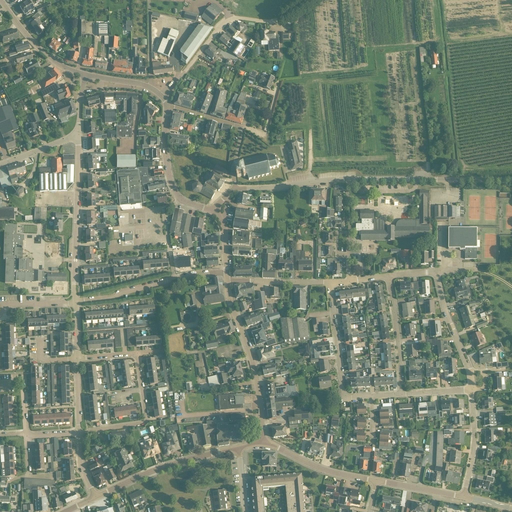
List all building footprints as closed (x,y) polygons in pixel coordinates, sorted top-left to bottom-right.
[(31,11),(30,10),(33,8),(29,2),(26,3),(19,6),(24,15),(31,11)] [(45,10),(51,7),(49,3),(43,6),(36,9),(38,13),(45,10)] [(219,16),(209,7),(204,14),(214,22),(219,16)] [(32,18),(35,21),(31,25),(35,30),(41,25),(42,25),(37,19),(42,15),(39,12),(38,14),(37,13),(32,18)] [(198,15),(186,12),(184,18),(196,21),(198,15)] [(240,25),(239,25),(236,28),(236,29),(238,31),(240,32),(240,33),(241,33),(242,34),(248,28),(242,23),(240,25)] [(108,37),(108,24),(99,24),(99,37),(108,37)] [(199,26),(181,51),(181,54),(181,61),(186,65),(213,28),(201,24),(199,26)] [(41,25),(35,30),(34,30),(39,36),(45,30),(41,25)] [(230,26),(226,31),(233,37),(232,38),(235,40),(236,40),(236,41),(238,38),(236,38),(241,33),(240,33),(240,32),(238,31),(237,32),(230,26)] [(19,39),(16,30),(0,35),(3,44),(19,39)] [(158,53),(169,58),(179,33),(171,30),(167,41),(164,39),(158,53)] [(261,42),(268,42),(269,51),(279,51),(279,39),(275,39),(275,33),(269,33),(269,31),(260,31),(261,42)] [(224,36),(220,41),(226,45),(230,40),(232,42),(231,43),(233,44),(235,41),(234,39),(230,36),(228,39),(224,36)] [(67,45),(68,44),(69,44),(72,41),(68,38),(67,39),(64,37),(61,41),(67,45)] [(114,38),(111,37),(109,37),(109,38),(109,48),(110,48),(118,49),(119,38),(114,38)] [(54,42),(52,41),(48,47),(56,52),(61,45),(55,40),(54,42)] [(238,58),(245,47),(236,40),(235,40),(235,41),(233,44),(228,51),(238,58)] [(17,54),(29,51),(27,43),(23,44),(23,43),(21,44),(21,45),(15,46),(16,51),(8,53),(9,57),(11,57),(17,55),(17,54)] [(218,53),(210,46),(205,52),(212,59),(214,57),(216,55),(218,53)] [(136,65),(136,75),(146,75),(146,69),(142,69),(142,59),(138,59),(138,48),(133,48),(133,59),(133,65),(136,65)] [(82,65),(82,66),(92,67),(93,61),(92,61),(93,58),(94,50),(87,49),(86,56),(84,55),(83,60),(82,65)] [(69,51),(68,55),(71,57),(70,61),(77,63),(79,54),(73,53),(69,51)] [(100,63),(101,59),(102,53),(95,52),(95,58),(97,58),(95,68),(107,70),(108,64),(100,63)] [(24,62),(32,60),(30,54),(22,56),(23,57),(16,59),(17,65),(24,63),(24,62)] [(40,67),(38,64),(36,61),(24,68),(22,69),(26,76),(27,75),(40,68),(39,67),(40,67)] [(128,62),(114,61),(114,65),(111,65),(111,72),(132,75),(133,68),(133,63),(128,63),(128,62)] [(161,64),(160,62),(152,63),(154,75),(174,73),(173,66),(167,67),(166,63),(161,64)] [(0,69),(1,72),(12,69),(10,63),(0,65),(0,69)] [(61,77),(54,69),(50,73),(49,74),(51,77),(46,80),(45,81),(45,80),(42,83),(41,84),(44,89),(45,88),(55,82),(57,81),(61,77)] [(262,76),(260,83),(265,85),(264,88),(270,90),(274,78),(268,75),(267,78),(262,76)] [(19,77),(13,81),(15,85),(22,81),(19,77)] [(59,89),(56,84),(49,88),(52,93),(59,89)] [(11,96),(21,91),(18,85),(8,91),(11,96)] [(62,91),(56,93),(59,101),(65,99),(71,97),(68,89),(67,89),(66,85),(62,86),(64,90),(62,91)] [(211,116),(217,118),(220,108),(222,109),(224,102),(227,93),(218,90),(211,116)] [(178,93),(174,105),(191,110),(194,98),(195,95),(188,93),(187,96),(178,93)] [(204,93),(196,111),(206,114),(213,97),(204,93)] [(236,104),(235,109),(231,122),(241,125),(247,107),(243,106),(247,94),(241,93),(237,100),(236,104)] [(115,94),(115,97),(115,105),(120,105),(120,113),(126,113),(127,95),(115,94)] [(112,95),(104,95),(104,101),(107,101),(107,104),(110,104),(110,111),(115,110),(115,105),(115,97),(113,97),(112,95)] [(116,127),(116,138),(120,138),(125,138),(132,139),(132,128),(133,128),(133,119),(134,119),(134,115),(135,115),(136,111),(136,101),(137,101),(137,95),(127,95),(126,113),(126,115),(125,115),(125,127),(124,127),(118,127),(116,127)] [(89,107),(100,104),(98,97),(87,101),(89,107)] [(0,101),(0,129),(7,150),(8,150),(9,150),(10,151),(11,150),(12,149),(15,147),(12,139),(13,139),(11,132),(18,130),(7,99),(0,101)] [(59,119),(70,116),(76,114),(71,100),(64,103),(54,107),(59,119)] [(152,117),(157,110),(150,105),(151,104),(150,103),(150,102),(148,102),(147,103),(147,105),(148,105),(143,111),(144,111),(144,126),(152,125),(152,124),(152,121),(151,121),(151,117),(152,117)] [(49,119),(44,109),(46,108),(44,103),(38,106),(44,121),(49,119)] [(231,122),(235,109),(229,107),(228,109),(229,109),(228,111),(225,120),(231,122)] [(222,109),(220,108),(217,118),(224,120),(227,110),(222,109)] [(116,110),(115,110),(110,111),(104,111),(105,124),(111,124),(116,123),(116,110)] [(173,117),(171,124),(179,126),(184,127),(185,124),(185,123),(183,122),(184,119),(185,115),(174,112),(173,116),(173,117)] [(34,124),(39,122),(36,114),(30,117),(33,124),(26,127),(30,138),(39,135),(34,124)] [(219,134),(215,133),(217,124),(208,121),(205,135),(211,136),(210,140),(213,141),(212,144),(216,145),(219,134)] [(94,122),(86,123),(87,133),(92,133),(92,136),(101,135),(101,131),(95,132),(94,122)] [(188,147),(189,137),(171,135),(170,144),(188,147)] [(88,140),(88,151),(96,150),(98,150),(98,147),(95,147),(95,140),(102,139),(101,136),(92,137),(93,140),(88,140)] [(147,145),(142,145),(142,149),(149,149),(149,146),(154,146),(159,146),(159,139),(154,139),(154,140),(150,140),(147,140),(147,145)] [(287,148),(288,150),(287,150),(291,166),(290,166),(291,171),(296,170),(296,169),(303,167),(298,148),(297,141),(288,143),(289,147),(288,147),(287,148)] [(159,159),(159,150),(145,151),(145,156),(149,155),(149,157),(152,156),(152,160),(159,159)] [(88,158),(88,164),(96,164),(98,163),(98,157),(104,157),(104,163),(107,163),(107,157),(107,155),(107,153),(106,153),(96,153),(96,154),(87,154),(88,158)] [(135,168),(135,155),(117,156),(117,168),(135,168)] [(262,156),(261,157),(258,158),(257,158),(257,159),(254,160),(254,159),(253,159),(253,160),(250,161),(249,160),(249,161),(245,162),(244,161),(245,167),(240,168),(235,169),(236,174),(237,178),(243,177),(244,178),(245,178),(246,177),(246,176),(247,176),(249,181),(249,180),(253,179),(253,180),(254,179),(254,178),(257,177),(258,179),(258,178),(258,177),(261,176),(262,178),(262,177),(262,176),(266,175),(266,177),(267,176),(266,175),(270,174),(271,175),(270,169),(273,169),(273,170),(274,169),(274,168),(277,168),(277,169),(278,168),(277,167),(279,165),(280,165),(279,164),(279,163),(279,162),(278,161),(279,161),(279,160),(278,161),(276,160),(276,158),(275,158),(276,157),(276,156),(275,157),(274,157),(274,155),(273,156),(271,157),(271,155),(267,156),(267,155),(266,155),(266,156),(262,157),(262,156)] [(62,170),(62,159),(51,159),(51,169),(39,169),(39,192),(67,192),(67,189),(72,184),(73,184),(74,156),(63,156),(63,159),(63,166),(67,166),(67,170),(62,170)] [(20,180),(19,178),(21,178),(20,175),(26,173),(23,163),(0,170),(0,183),(2,189),(12,185),(18,182),(18,181),(20,180)] [(214,171),(222,176),(226,170),(217,165),(214,171)] [(118,172),(116,172),(119,206),(141,204),(140,193),(145,193),(143,185),(148,184),(147,168),(144,168),(128,169),(128,170),(118,171),(118,172)] [(211,200),(211,199),(211,200),(217,191),(219,192),(226,181),(213,173),(200,193),(211,200)] [(200,193),(203,188),(196,181),(190,183),(189,185),(190,191),(200,193)] [(164,189),(162,182),(153,184),(153,183),(148,184),(143,185),(145,193),(148,192),(160,189),(164,189)] [(21,197),(22,196),(23,194),(24,193),(23,191),(22,190),(21,189),(19,188),(18,189),(16,190),(15,191),(15,193),(15,194),(16,196),(18,197),(19,197),(21,197)] [(311,202),(325,202),(325,190),(311,191),(311,202)] [(342,198),(337,198),(337,195),(340,195),(340,191),(333,191),(333,199),(336,199),(336,211),(341,211),(341,207),(342,207),(342,198)] [(356,231),(359,231),(359,236),(361,236),(361,240),(388,240),(388,241),(394,241),(394,237),(429,237),(430,228),(430,191),(420,191),(420,220),(402,220),(400,221),(399,221),(398,222),(397,223),(397,224),(396,224),(396,225),(396,226),(396,228),(394,228),(394,227),(386,227),(386,225),(385,223),(384,221),(382,220),(379,220),(373,220),(373,219),(374,219),(374,211),(361,211),(361,219),(362,219),(362,224),(356,224),(356,231)] [(157,204),(160,203),(166,202),(167,201),(166,199),(165,198),(165,195),(160,196),(156,197),(153,197),(154,201),(157,201),(157,204)] [(246,205),(247,201),(251,201),(252,195),(248,195),(248,196),(238,195),(237,204),(246,205)] [(271,198),(260,198),(260,203),(263,204),(263,208),(271,209),(271,203),(271,198)] [(449,220),(448,218),(448,207),(447,207),(447,206),(435,206),(435,218),(435,221),(449,220)] [(0,208),(0,220),(14,220),(14,208),(0,208)] [(253,220),(253,221),(260,223),(260,221),(267,221),(267,215),(271,215),(271,210),(267,210),(268,209),(260,209),(260,218),(253,217),(254,211),(236,208),(235,218),(253,220)] [(46,221),(46,209),(35,209),(34,221),(46,221)] [(174,237),(178,238),(183,214),(184,211),(175,209),(170,233),(175,234),(174,237)] [(324,213),(321,213),(321,219),(330,219),(330,217),(331,210),(331,209),(324,209),(324,213)] [(55,218),(57,218),(56,222),(54,221),(54,231),(61,231),(62,222),(61,222),(62,218),(62,214),(55,213),(55,218)] [(191,235),(188,234),(192,216),(183,214),(178,238),(182,238),(184,249),(193,248),(191,235)] [(196,218),(193,233),(195,233),(195,237),(200,238),(201,234),(204,220),(196,218)] [(345,228),(344,221),(335,221),(335,218),(331,218),(331,228),(345,228)] [(261,228),(261,223),(260,223),(253,221),(249,221),(249,220),(235,219),(233,229),(247,231),(248,226),(261,228)] [(44,271),(35,271),(32,271),(32,269),(32,261),(22,261),(22,241),(24,241),(24,236),(16,235),(17,225),(4,225),(3,255),(3,260),(5,260),(4,283),(15,283),(15,281),(31,282),(31,281),(41,282),(41,281),(52,282),(52,283),(54,283),(54,282),(66,282),(66,274),(51,274),(50,274),(43,274),(44,271)] [(460,251),(465,251),(465,259),(477,259),(477,229),(449,229),(448,249),(452,249),(460,249),(460,251)] [(233,245),(250,246),(250,235),(252,236),(261,236),(261,234),(234,232),(233,245)] [(202,236),(201,236),(201,242),(205,241),(205,245),(218,244),(218,237),(208,237),(208,235),(202,235),(202,236)] [(204,253),(200,253),(201,258),(213,258),(213,255),(219,255),(219,250),(217,250),(217,247),(204,248),(204,253)] [(286,261),(286,270),(290,270),(290,271),(293,271),(293,259),(293,256),(296,256),(296,252),(296,248),(292,247),(292,254),(290,254),(290,259),(288,259),(286,260),(286,261)] [(233,248),(232,256),(251,257),(252,249),(233,248)] [(277,250),(277,255),(279,255),(279,258),(279,271),(282,271),(282,270),(286,270),(286,261),(286,260),(282,260),(283,253),(285,253),(285,249),(280,249),(280,250),(277,250)] [(276,250),(267,250),(267,255),(265,255),(264,269),(263,269),(263,278),(275,279),(275,270),(271,270),(271,264),(276,264),(276,256),(276,250)] [(296,256),(296,266),(297,266),(299,266),(299,270),(307,271),(312,271),(312,270),(313,269),(313,267),(312,266),(312,264),(312,261),(301,261),(301,258),(301,252),(296,252),(296,256)] [(428,265),(428,253),(420,253),(420,265),(428,265)] [(93,255),(85,255),(85,262),(89,262),(89,265),(95,264),(97,264),(97,255),(93,255)] [(206,267),(202,267),(202,269),(206,269),(211,269),(210,266),(218,265),(217,258),(206,259),(207,266),(206,266),(206,267)] [(395,258),(383,260),(384,265),(381,265),(382,272),(390,271),(390,268),(396,267),(395,258)] [(340,273),(340,265),(339,265),(339,259),(333,259),(333,260),(327,260),(327,266),(333,266),(335,266),(335,272),(334,272),(334,276),(340,276),(340,273)] [(250,267),(233,267),(233,270),(234,277),(250,276),(252,276),(256,278),(259,278),(259,272),(252,272),(252,267),(254,266),(254,263),(249,263),(250,267)] [(215,285),(205,287),(206,288),(206,293),(203,294),(204,305),(225,301),(223,291),(223,288),(222,285),(223,285),(222,283),(221,277),(213,279),(215,285)] [(418,287),(421,287),(422,295),(430,295),(429,281),(413,283),(414,288),(418,288),(418,287)] [(455,294),(457,302),(458,301),(457,297),(462,296),(463,298),(468,297),(467,294),(466,288),(466,287),(465,287),(464,281),(457,282),(458,288),(458,289),(454,290),(453,290),(454,294),(455,294)] [(414,288),(410,289),(410,283),(400,283),(401,291),(411,291),(411,296),(414,295),(414,288)] [(237,299),(255,295),(254,288),(253,284),(235,287),(235,288),(237,299)] [(294,293),(295,293),(295,310),(306,310),(306,293),(307,293),(306,287),(294,288),(294,293)] [(271,297),(271,299),(273,299),(280,299),(280,293),(278,293),(278,289),(270,289),(270,297),(271,297)] [(365,290),(358,290),(359,298),(360,303),(362,302),(361,298),(365,297),(365,299),(369,298),(368,289),(365,290)] [(255,311),(267,309),(265,293),(257,294),(258,301),(254,301),(255,311)] [(196,305),(194,296),(189,297),(191,307),(191,309),(197,308),(196,305)] [(245,303),(240,305),(241,308),(240,309),(241,311),(242,311),(242,312),(248,310),(247,306),(251,305),(250,302),(246,303),(245,303)] [(435,314),(434,302),(425,302),(426,315),(435,314)] [(403,318),(406,318),(413,317),(411,304),(402,305),(404,314),(403,314),(403,318)] [(147,307),(148,314),(154,314),(158,313),(157,306),(154,306),(147,307)] [(474,312),(470,314),(468,307),(460,310),(463,320),(475,315),(474,312)] [(129,316),(136,315),(135,308),(129,308),(129,310),(126,310),(126,316),(129,316)] [(259,313),(244,318),(246,322),(260,317),(261,318),(267,316),(268,316),(267,312),(260,315),(259,313)] [(270,322),(280,319),(278,312),(268,316),(270,322)] [(473,320),(477,319),(475,315),(463,320),(466,329),(475,326),(473,320)] [(270,322),(267,316),(261,318),(260,317),(246,322),(247,327),(262,322),(263,324),(270,322)] [(283,319),(281,319),(285,344),(309,341),(309,337),(307,322),(304,322),(304,319),(283,319)] [(327,330),(326,324),(320,324),(320,319),(312,320),(313,326),(318,325),(319,336),(327,335),(326,330),(327,330)] [(432,320),(422,320),(423,324),(430,324),(431,337),(441,336),(440,322),(432,323),(432,320)] [(225,323),(212,327),(216,338),(229,334),(235,332),(231,321),(225,323)] [(344,324),(344,331),(351,330),(351,326),(354,326),(362,325),(364,323),(364,322),(359,323),(344,324)] [(414,325),(417,324),(416,322),(411,322),(412,325),(405,326),(406,337),(415,336),(414,325)] [(9,328),(5,328),(5,334),(13,333),(13,327),(15,327),(14,323),(8,323),(9,328)] [(253,337),(254,340),(265,336),(263,332),(267,330),(267,328),(270,327),(269,323),(261,325),(262,330),(252,333),(252,334),(251,334),(252,337),(253,337)] [(195,335),(202,333),(202,335),(207,334),(205,327),(194,329),(195,335)] [(372,336),(374,336),(389,334),(388,328),(382,329),(382,332),(379,333),(375,333),(372,334),(372,336)] [(480,333),(471,336),(474,344),(476,343),(477,347),(484,344),(480,333)] [(357,335),(345,337),(346,343),(352,342),(352,339),(359,338),(359,339),(367,338),(366,334),(358,335),(357,335)] [(256,346),(267,342),(268,346),(276,344),(274,339),(271,341),(270,339),(266,340),(265,336),(254,340),(255,342),(254,342),(255,345),(256,345),(256,346)] [(426,341),(426,343),(427,343),(427,344),(430,344),(431,347),(438,346),(439,358),(451,357),(450,348),(447,349),(447,342),(442,342),(441,339),(427,341),(426,341)] [(219,348),(217,340),(205,342),(206,345),(203,346),(203,348),(206,347),(207,350),(219,348)] [(320,341),(312,342),(313,347),(318,347),(319,352),(329,350),(328,343),(321,344),(320,341)] [(416,346),(407,346),(408,357),(417,357),(416,346)] [(272,347),(257,352),(260,362),(275,358),(272,347)] [(492,363),(492,358),(496,358),(496,351),(491,351),(491,352),(480,353),(480,355),(479,355),(480,363),(487,362),(488,363),(492,363)] [(448,360),(448,363),(449,371),(444,372),(445,379),(450,379),(450,378),(451,378),(452,377),(453,376),(453,374),(456,374),(455,363),(455,360),(448,360)] [(321,373),(329,372),(328,361),(319,362),(321,373)] [(240,362),(231,364),(231,366),(227,367),(228,372),(232,371),(232,370),(241,368),(240,362)] [(427,378),(431,378),(431,379),(437,378),(436,369),(431,369),(430,364),(426,364),(427,378)] [(38,366),(31,366),(31,368),(31,374),(39,374),(38,367),(38,366)] [(275,366),(263,368),(264,376),(276,373),(276,377),(281,376),(288,375),(287,370),(280,371),(280,370),(276,371),(275,366)] [(232,370),(232,371),(228,372),(228,373),(218,376),(210,377),(209,377),(207,378),(210,387),(212,387),(220,385),(220,386),(228,384),(226,376),(229,375),(229,377),(233,376),(234,378),(237,377),(238,379),(241,379),(241,376),(243,376),(241,368),(232,370)] [(410,381),(422,380),(421,371),(409,372),(410,381)] [(495,378),(493,379),(493,384),(494,391),(502,390),(501,385),(504,385),(505,385),(504,378),(503,378),(503,375),(503,374),(502,374),(502,373),(496,373),(496,374),(495,374),(495,378)] [(165,383),(157,384),(158,387),(167,385),(166,376),(164,377),(165,383)] [(322,388),(331,387),(330,378),(319,379),(319,382),(322,382),(322,388)] [(276,397),(276,399),(291,397),(290,387),(281,388),(280,384),(276,385),(276,387),(275,388),(274,383),(266,384),(267,389),(268,389),(269,398),(276,397)] [(97,385),(89,386),(90,392),(93,391),(93,394),(103,393),(103,387),(99,387),(99,385),(97,386),(97,385)] [(158,392),(151,393),(152,400),(160,399),(161,398),(161,395),(159,395),(159,392),(166,391),(167,398),(169,397),(168,387),(158,389),(158,392)] [(3,397),(3,405),(12,404),(12,396),(9,397),(9,394),(5,395),(6,397),(3,397)] [(244,394),(218,396),(220,411),(243,409),(242,404),(241,398),(244,397),(244,394)] [(268,408),(268,411),(268,412),(275,411),(279,411),(279,408),(292,407),(291,397),(276,399),(267,400),(267,403),(267,404),(267,408),(268,408)] [(483,410),(493,409),(492,398),(482,399),(483,410)] [(456,403),(453,404),(453,411),(456,411),(461,410),(460,409),(464,409),(463,401),(456,401),(456,403)] [(450,414),(453,414),(453,411),(453,404),(450,404),(450,402),(441,402),(442,412),(450,411),(450,414)] [(435,403),(427,404),(428,414),(428,417),(436,416),(436,413),(435,403)] [(354,411),(357,412),(357,415),(366,414),(366,407),(363,407),(363,404),(353,405),(354,411)] [(428,414),(427,404),(418,405),(419,414),(428,414)] [(136,415),(135,405),(127,407),(129,416),(136,415)] [(413,416),(412,405),(399,406),(400,415),(400,419),(402,419),(402,415),(409,414),(409,416),(413,416)] [(127,407),(120,408),(122,417),(129,416),(127,407)] [(380,413),(379,414),(379,416),(380,416),(380,418),(389,417),(389,415),(392,414),(392,407),(382,408),(382,411),(380,411),(380,413)] [(120,408),(113,409),(115,418),(122,417),(120,408)] [(294,411),(294,416),(288,416),(289,422),(290,429),(302,428),(302,424),(301,421),(313,420),(312,410),(294,411)] [(268,411),(269,421),(277,420),(275,411),(268,412),(268,411)] [(69,413),(61,414),(62,423),(70,423),(69,413)] [(224,421),(224,423),(229,423),(235,423),(235,421),(245,421),(244,414),(231,415),(228,415),(228,421),(224,421)] [(48,415),(40,415),(41,425),(48,424),(48,415)] [(496,415),(484,415),(485,420),(486,426),(496,425),(496,415)] [(455,417),(454,417),(454,426),(464,425),(464,417),(460,417),(460,416),(455,416),(455,417)] [(354,417),(354,424),(357,425),(357,428),(366,428),(366,421),(364,421),(364,418),(354,417)] [(380,419),(380,420),(380,422),(380,424),(383,424),(383,427),(393,427),(392,420),(389,420),(389,417),(380,418),(380,419)] [(217,425),(212,424),(213,433),(218,432),(218,442),(219,446),(229,445),(229,440),(238,440),(238,441),(246,440),(246,433),(248,433),(248,425),(246,425),(245,425),(239,425),(235,425),(235,426),(229,426),(229,423),(224,423),(217,423),(217,425)] [(207,425),(199,427),(202,447),(211,445),(210,444),(211,443),(209,434),(213,433),(212,424),(207,424),(207,425)] [(274,438),(286,436),(285,427),(273,429),(274,438)] [(493,434),(498,434),(498,429),(490,429),(490,432),(486,432),(486,437),(485,437),(485,443),(493,443),(493,434)] [(380,438),(380,440),(388,441),(389,438),(392,437),(393,431),(383,430),(383,433),(380,433),(380,436),(379,438),(380,438)] [(354,437),(353,441),(356,441),(357,441),(365,441),(366,434),(364,434),(364,431),(354,431),(354,437)] [(126,439),(125,432),(109,434),(110,441),(119,440),(126,439)] [(454,440),(451,440),(451,439),(448,439),(448,445),(451,445),(455,445),(455,444),(464,444),(464,433),(455,432),(455,437),(454,437),(454,440)] [(163,445),(166,454),(167,455),(168,456),(170,455),(170,454),(170,453),(180,450),(176,434),(171,436),(172,439),(169,440),(170,443),(163,445)] [(189,441),(188,441),(189,444),(191,450),(199,448),(196,436),(188,437),(189,441)] [(145,445),(140,447),(145,459),(160,453),(156,441),(152,443),(150,439),(143,442),(145,445)] [(312,454),(315,454),(319,440),(315,439),(314,444),(310,443),(309,445),(307,445),(306,448),(309,449),(308,452),(308,453),(309,454),(311,454),(312,454)] [(321,446),(322,441),(319,440),(315,454),(318,455),(319,456),(320,457),(321,456),(322,456),(325,447),(321,446)] [(382,447),(382,450),(391,451),(391,444),(388,443),(388,441),(380,440),(380,441),(379,442),(379,443),(379,444),(379,447),(382,447)] [(331,448),(330,456),(335,456),(335,457),(340,458),(340,457),(341,457),(342,447),(343,443),(338,443),(338,447),(336,446),(332,446),(332,448),(331,448)] [(0,448),(1,457),(4,457),(13,456),(13,447),(4,447),(3,446),(0,446),(0,448)] [(366,458),(360,458),(359,470),(367,470),(368,459),(371,459),(372,448),(364,448),(364,452),(366,452),(366,458)] [(450,463),(460,464),(461,453),(454,452),(455,449),(447,448),(447,451),(451,451),(450,463)] [(497,449),(488,448),(487,451),(484,451),(484,455),(483,455),(482,460),(490,462),(492,452),(497,453),(497,449)] [(124,449),(118,452),(127,469),(133,467),(124,449)] [(401,477),(405,477),(407,459),(408,459),(408,455),(408,450),(405,450),(404,454),(404,459),(403,461),(400,461),(399,465),(402,465),(401,477)] [(106,456),(101,459),(104,465),(110,461),(108,455),(105,451),(104,452),(106,456)] [(114,452),(111,453),(112,455),(110,456),(114,464),(115,464),(117,464),(121,472),(127,469),(118,452),(115,453),(114,452)] [(262,453),(262,467),(277,467),(277,453),(262,453)] [(372,458),(371,460),(374,460),(374,463),(373,463),(373,472),(377,472),(377,473),(379,473),(380,473),(381,464),(381,461),(379,461),(376,461),(377,458),(377,453),(372,453),(372,458)] [(71,461),(71,458),(55,459),(55,462),(61,462),(61,463),(65,462),(65,468),(73,468),(73,461),(71,461)] [(4,462),(5,470),(14,469),(14,462),(4,462)] [(98,487),(105,483),(95,462),(88,465),(98,487)] [(106,466),(103,468),(109,481),(113,479),(113,480),(115,479),(115,478),(116,478),(112,469),(108,471),(107,469),(108,469),(106,466)] [(430,474),(429,479),(430,480),(433,480),(432,482),(439,484),(440,476),(442,466),(436,466),(436,467),(435,472),(437,472),(436,475),(434,475),(435,474),(431,473),(430,474)] [(448,472),(446,482),(458,484),(460,474),(448,472)] [(261,478),(264,511),(302,511),(298,475),(261,478)] [(477,480),(476,488),(488,491),(490,483),(493,483),(494,479),(487,477),(486,482),(477,480)] [(32,494),(32,492),(32,486),(30,485),(27,485),(24,485),(24,489),(28,490),(29,494),(32,494)] [(62,494),(63,497),(66,504),(67,503),(67,504),(70,503),(69,502),(77,498),(74,492),(70,494),(69,491),(67,492),(64,486),(59,489),(62,494)] [(338,505),(339,505),(340,494),(335,493),(335,489),(336,489),(336,488),(332,487),(332,488),(327,487),(325,495),(330,496),(330,493),(334,494),(333,500),(336,501),(335,504),(338,505)] [(346,497),(350,498),(351,493),(347,492),(347,490),(346,489),(342,489),(341,489),(340,494),(339,505),(340,505),(345,506),(346,497)] [(140,490),(135,493),(140,502),(143,500),(144,503),(147,502),(145,499),(144,499),(140,490)] [(351,493),(350,498),(349,500),(354,501),(353,504),(359,505),(360,502),(358,501),(358,498),(359,498),(360,492),(351,490),(351,493)] [(41,492),(33,492),(34,500),(36,500),(36,511),(37,511),(46,511),(45,507),(46,505),(46,499),(45,499),(45,496),(41,497),(41,492)] [(133,505),(138,503),(139,505),(141,504),(140,502),(135,493),(128,496),(133,505)] [(60,508),(57,495),(54,495),(51,496),(54,509),(60,508)] [(213,497),(214,504),(224,502),(223,498),(226,498),(226,496),(223,496),(213,497)] [(390,511),(391,505),(392,499),(383,497),(382,503),(385,503),(384,509),(383,509),(382,511),(389,511),(390,511)] [(224,505),(227,504),(227,502),(224,502),(214,504),(215,511),(225,510),(224,505)] [(419,511),(421,504),(414,503),(412,511),(419,511)]
